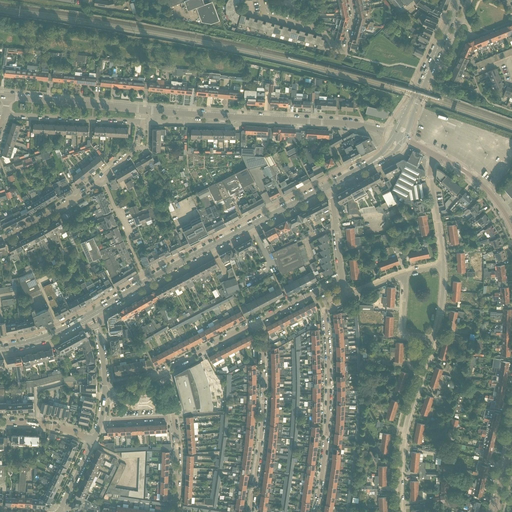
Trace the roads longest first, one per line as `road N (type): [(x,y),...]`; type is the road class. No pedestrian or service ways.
road 1 (secondary): [(88,315),(330,185)]
road 2 (tertiary): [(393,136),(361,126),(143,111)]
road 3 (residential): [(316,511),(327,438),(326,314),(346,301)]
road 4 (residential): [(255,324),(263,402),(250,511)]
road 5 (residential): [(400,511),(405,430),(434,340)]
road 6 (residential): [(104,394),(255,324)]
road 7 (residential): [(173,511),(173,418),(101,421)]
road 8 (residential): [(142,122),(4,115)]
road 9 (tertiary): [(143,111),(7,97)]
